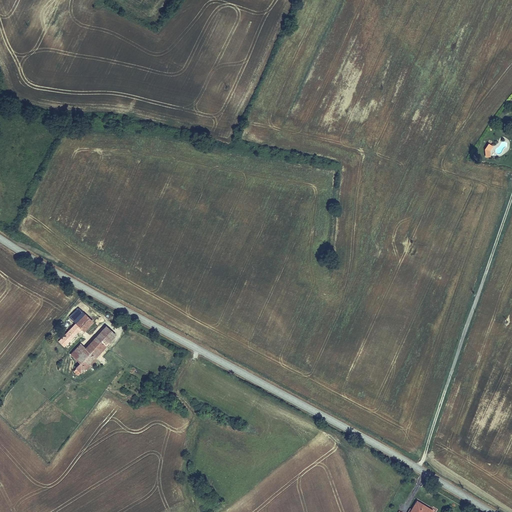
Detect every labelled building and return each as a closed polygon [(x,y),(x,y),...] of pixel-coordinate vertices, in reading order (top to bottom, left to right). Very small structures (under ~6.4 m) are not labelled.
[(82,308),(73,316),(79,321),(88,314),(82,308)] [(79,321),(78,323),(82,328),(86,331),(95,321),(88,314),(79,321)] [(63,337),(68,343),(82,328),(78,323),(63,337)] [(109,325),(104,330),(113,339),(118,333),(109,325)] [(104,330),(83,352),(73,362),(77,367),(71,374),(74,376),(78,372),(79,373),(113,339),(104,330)] [(78,348),(68,358),(73,362),(83,352),(78,348)] [(425,504),(420,500),(412,511),(430,511),(432,510),(424,505),(425,504)]
